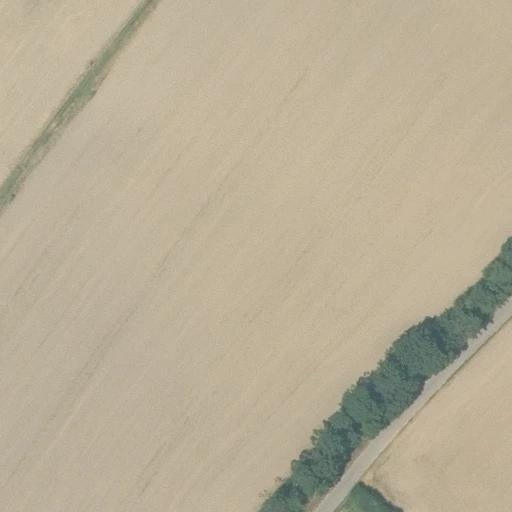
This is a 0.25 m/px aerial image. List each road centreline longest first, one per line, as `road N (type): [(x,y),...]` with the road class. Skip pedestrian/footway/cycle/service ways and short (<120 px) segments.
road 1 (track): [(320,511),(511,307)]
road 2 (track): [(155,0),(0,220)]
